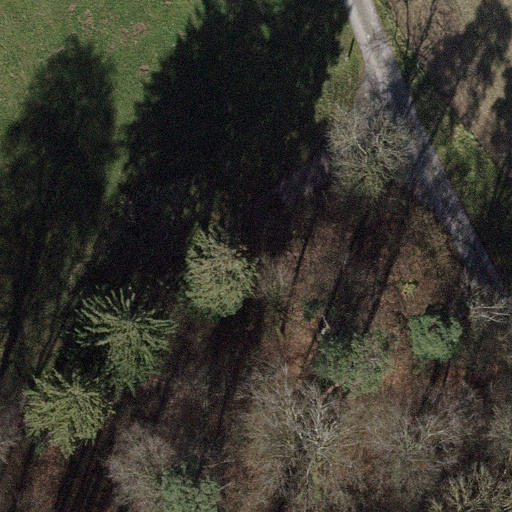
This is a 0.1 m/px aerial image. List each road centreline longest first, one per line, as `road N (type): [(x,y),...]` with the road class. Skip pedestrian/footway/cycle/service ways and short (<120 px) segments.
road 1 (track): [(0,426),(256,217),(402,110)]
road 2 (unclassified): [(511,328),(402,110),(358,0)]
